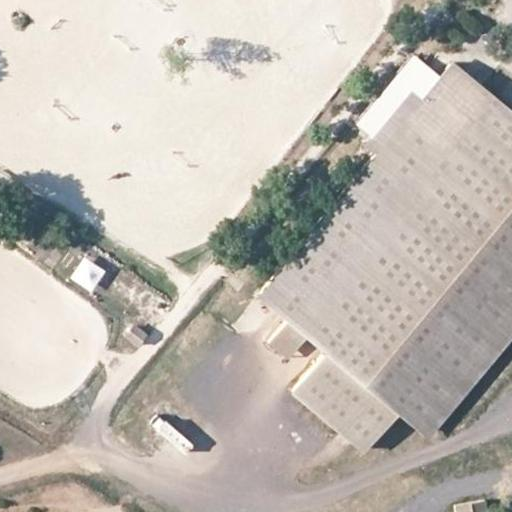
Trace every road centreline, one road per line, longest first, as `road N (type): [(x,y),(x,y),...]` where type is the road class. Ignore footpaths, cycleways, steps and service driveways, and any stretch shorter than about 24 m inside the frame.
road 1 (track): [(440,0),(101,406),(84,444),(55,463),(0,477)]
road 2 (track): [(511,415),(469,440),(267,511)]
road 3 (track): [(201,511),(84,444)]
